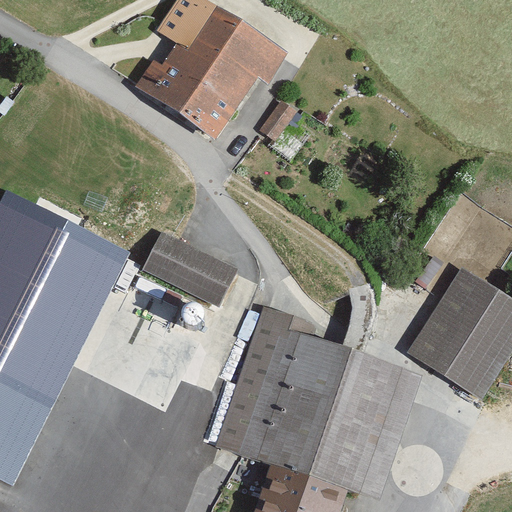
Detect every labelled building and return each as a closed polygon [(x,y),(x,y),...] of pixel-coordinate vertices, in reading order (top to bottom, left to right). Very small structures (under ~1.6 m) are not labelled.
[(186,0),(163,35),(181,47),(165,72),(156,66),(141,88),(222,143),(261,83),(268,88),(287,59),(198,0),(186,0)] [(294,154),(301,141),(285,132),(297,109),(282,100),(262,136),(294,154)] [(131,256),(3,191),(0,196),(0,485),(11,491),(131,256)] [(238,273),(163,236),(145,271),(220,308),(238,273)] [(511,360),(511,303),(464,274),(415,354),(488,399),(511,360)] [(218,450),(274,470),(350,497),(379,507),(423,382),(314,343),(318,331),(266,312),(218,450)] [(344,511),(350,497),(274,470),(258,511),(344,511)]
